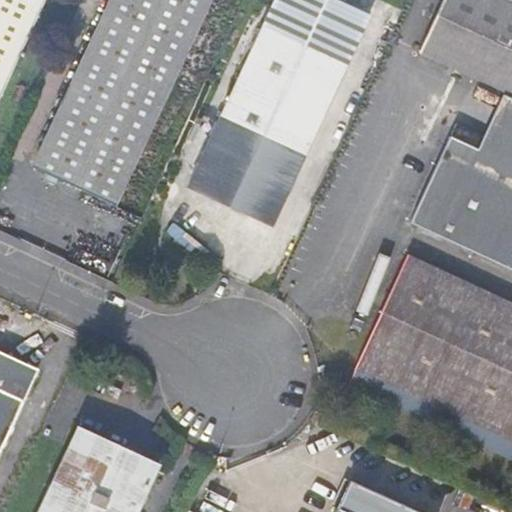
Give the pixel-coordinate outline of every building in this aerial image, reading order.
[(0,0),(0,94),(43,0),(0,0)] [(206,0),(111,0),(35,169),(113,204),(206,0)] [(275,0),(189,189),(266,225),(271,227),(369,18),(343,6),(345,0),(275,0)] [(511,0),(443,0),(419,54),(511,96),(511,151),(506,165),(479,152),(450,139),(409,226),(511,274),(511,0)] [(19,103),(28,85),(21,82),(12,100),(19,103)] [(479,152),(506,165),(511,151),(511,96),(506,94),(479,152)] [(511,410),(511,306),(407,257),(353,371),(499,439),(511,410)] [(0,448),(37,368),(0,350),(0,448)] [(136,511),(158,466),(76,428),(36,511),(136,511)] [(416,511),(348,482),(334,511),(416,511)]
